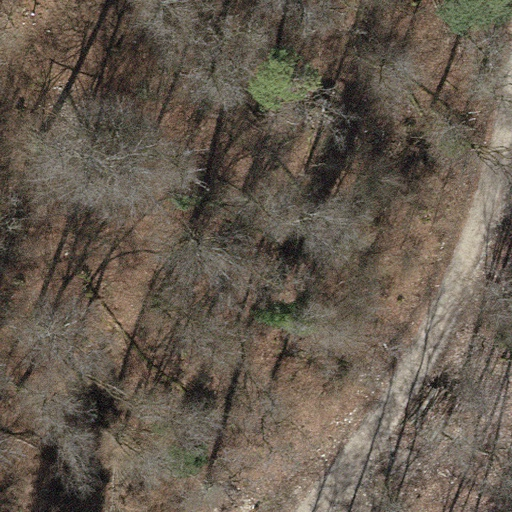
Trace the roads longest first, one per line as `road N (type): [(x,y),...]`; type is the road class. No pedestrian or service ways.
road 1 (track): [(299,511),(329,484),(468,291),(511,92)]
road 2 (track): [(0,101),(94,0)]
